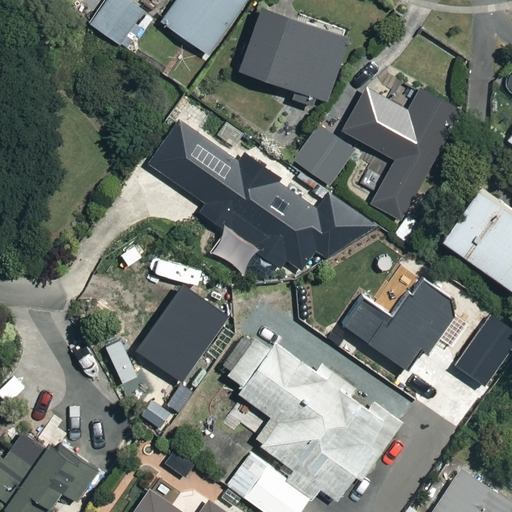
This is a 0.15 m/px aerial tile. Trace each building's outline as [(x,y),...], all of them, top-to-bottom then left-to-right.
[(141,8),(129,0),(105,0),(90,23),(117,42),(141,8)] [(237,0),(168,0),(157,18),(204,49),(237,0)] [(385,9),(371,0),(348,0),(346,4),(375,23),(385,9)] [(284,92),(310,102),(312,96),(319,99),(344,34),(259,2),(236,64),(287,83),(284,92)] [(456,106),(415,83),(402,106),(361,83),(353,97),(339,89),(320,121),(314,118),(291,159),(329,180),(354,136),(391,156),(366,199),(395,215),(456,106)] [(511,117),(501,133),(511,141),(511,117)] [(322,257),(374,219),(327,188),(311,211),(276,187),(281,179),(239,150),(233,159),(173,118),(143,164),(205,205),(197,218),(214,229),(204,245),(242,271),(255,252),(275,266),(279,259),(296,269),(310,249),(322,257)] [(511,208),(467,178),(429,235),(511,290),(511,208)] [(263,341),(248,331),(221,369),(236,380),(231,387),(265,411),(247,435),(250,437),(221,479),(266,511),(290,511),(312,482),(330,495),(348,470),(356,476),(399,418),(314,356),(309,363),(268,334),(263,341)] [(0,503),(12,511),(44,511),(48,507),(41,502),(52,485),(71,497),(93,465),(43,432),(39,439),(21,427),(1,456),(0,455),(0,503)] [(503,511),(509,503),(451,463),(417,511),(503,511)] [(194,511),(184,511),(148,486),(128,511),(225,511),(205,497),(194,511)]
